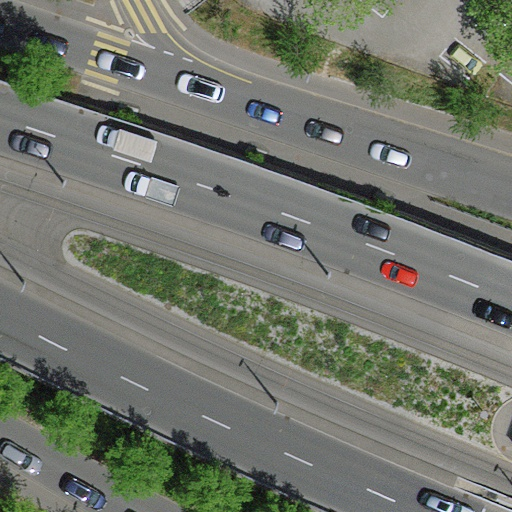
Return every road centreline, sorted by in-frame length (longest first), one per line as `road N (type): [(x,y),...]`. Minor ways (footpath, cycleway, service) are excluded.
road 1 (primary): [(511,301),(223,190),(0,117)]
road 2 (primary): [(511,190),(0,20)]
road 3 (primary): [(0,316),(426,511)]
road 4 (primary): [(0,435),(136,511)]
